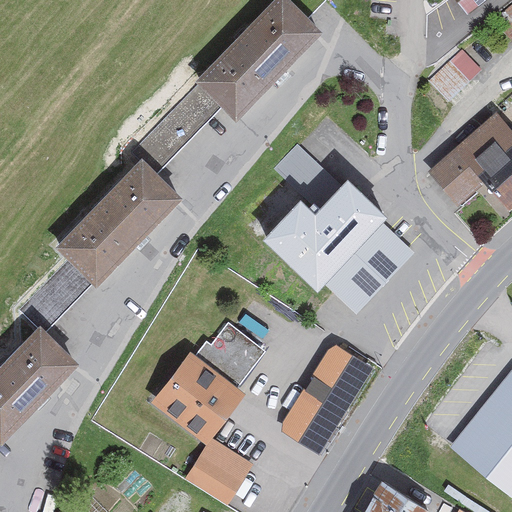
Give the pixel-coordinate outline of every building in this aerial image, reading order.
[(345,44),(300,0),(295,0),(213,83),(260,130),(345,44)] [(465,0),(476,14),(494,0),(465,0)] [(451,105),(483,73),(459,49),(427,81),(451,105)] [(511,117),(507,112),(439,174),(470,207),(500,179),(511,192),(511,117)] [(333,176),(299,146),(276,173),(310,202),(333,176)] [(200,211),(156,165),(66,250),(110,296),(200,211)] [(344,297),(413,219),(372,182),(341,217),(322,200),(283,243),(344,297)] [(95,375),(51,333),(0,384),(0,427),(22,449),(95,375)] [(286,425),(329,450),(381,360),(338,336),(286,425)] [(219,450),(258,397),(202,356),(163,409),(219,450)] [(511,488),(511,384),(461,447),(511,488)] [(192,475),(236,507),(255,481),(211,449),(192,475)] [(376,511),(451,511),(453,508),(395,477),(376,511)]
